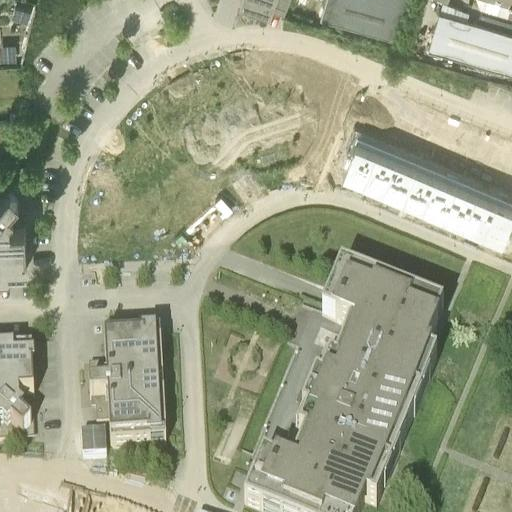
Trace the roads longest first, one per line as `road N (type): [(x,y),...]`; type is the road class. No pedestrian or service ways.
road 1 (residential): [(217,42),(138,87),(98,130),(72,175),(58,247),(61,309)]
road 2 (residential): [(511,129),(303,42),(217,42)]
road 3 (residential): [(208,511),(197,489),(190,302)]
road 4 (residential): [(339,197),(275,202),(241,223),(210,252),(190,302)]
road 5 (residential): [(61,309),(74,461)]
road 6 (unknown): [(339,197),(379,71)]
road 7 (residential): [(190,302),(61,309)]
